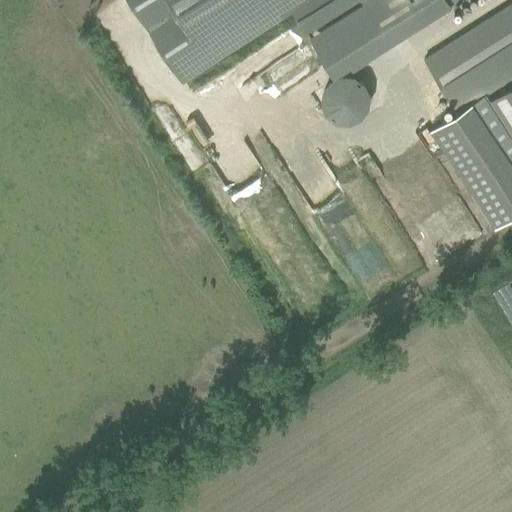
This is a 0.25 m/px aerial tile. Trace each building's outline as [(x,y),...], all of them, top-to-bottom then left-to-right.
[(136,0),(185,74),(289,6),(305,30),(352,0),(136,0)] [(362,0),(389,43),(456,0),(362,0)] [(511,2),(425,58),(458,111),(464,107),(481,95),(511,143),(511,2)] [(327,81),(323,88),(321,95),(321,103),(324,110),(329,115),(335,119),(343,121),(351,120),(358,118),(364,112),(369,106),(371,99),(370,91),(368,84),(363,78),(356,74),(349,72),(341,73),(333,76),(327,81)] [(458,111),(430,129),(494,227),(511,215),(511,143),(481,95),(464,107),(458,111)]
